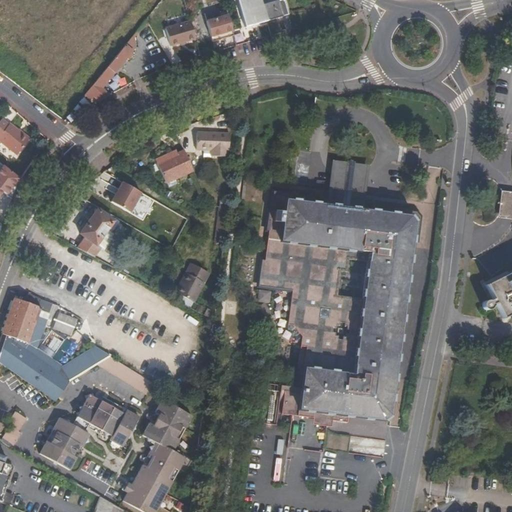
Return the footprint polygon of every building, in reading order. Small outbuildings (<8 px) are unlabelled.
[(266,21),(261,5),(259,0),(236,0),(244,27),(250,25),(266,21)] [(279,0),(261,5),(266,21),(287,15),(282,0),(279,0)] [(234,13),(232,5),(225,7),(227,14),(234,13)] [(219,18),(206,22),(205,22),(206,25),(200,27),(204,39),(224,33),(219,18)] [(189,22),(164,30),(169,47),(194,40),(189,22)] [(263,34),(269,33),(267,26),(259,28),(258,25),(243,28),(246,41),(264,37),(263,34)] [(93,98),(99,102),(108,95),(100,89),(102,87),(124,60),(126,61),(130,56),(129,54),(134,48),(132,35),(84,96),(91,101),(93,98)] [(28,141),(7,125),(0,134),(0,144),(15,156),(28,141)] [(211,150),(211,156),(227,157),(227,151),(229,151),(230,134),(196,133),(196,149),(211,150)] [(164,183),(193,171),(184,150),(176,154),(156,163),(164,183)] [(156,163),(176,154),(174,151),(155,159),(156,163)] [(329,159),(323,205),(330,206),(332,194),(355,197),(354,208),(361,210),(367,164),(329,159)] [(12,182),(15,177),(6,170),(2,176),(12,182)] [(119,203),(127,189),(109,178),(100,192),(119,203)] [(127,208),(135,194),(127,189),(119,203),(127,208)] [(392,208),(391,213),(361,210),(354,208),(355,197),(332,194),(330,206),(323,205),(293,200),(294,194),(271,191),(268,209),(267,210),(265,220),(267,221),(262,260),(259,259),(256,285),(289,290),(284,329),(289,330),(289,335),(294,336),(293,340),(299,341),(298,345),(304,346),(295,416),(315,418),(315,424),(325,425),(326,419),(345,422),(347,415),(386,420),(409,239),(415,239),(418,216),(414,211),(392,208)] [(511,194),(500,194),(497,220),(511,221),(511,194)] [(228,209),(219,208),(216,229),(225,231),(228,209)] [(84,237),(76,248),(93,257),(99,248),(95,245),(106,230),(110,232),(117,222),(113,220),(112,221),(96,210),(79,233),(84,237)] [(511,272),(485,286),(491,300),(488,301),(487,301),(485,301),(483,301),(482,302),(481,304),(481,305),(481,306),(481,308),(482,309),(483,310),(484,311),(485,311),(487,311),(488,310),(489,310),(490,309),(491,307),(494,306),(501,319),(511,313),(511,272)] [(182,283),(176,295),(192,303),(202,284),(183,275),(179,282),(182,283)] [(179,282),(173,294),(176,295),(182,283),(179,282)] [(49,308),(27,293),(24,302),(14,298),(0,339),(0,363),(55,401),(67,383),(96,366),(109,357),(97,350),(63,367),(36,348),(49,308)] [(57,313),(51,330),(71,337),(77,320),(57,313)] [(304,346),(298,345),(293,386),(290,415),(295,416),(304,346)] [(147,397),(153,385),(109,357),(96,366),(147,397)] [(280,403),(279,414),(290,415),(293,386),(279,385),(277,402),(280,403)] [(87,408),(83,406),(77,418),(88,424),(100,430),(103,432),(104,436),(109,435),(112,437),(110,441),(122,447),(139,417),(127,411),(124,414),(97,399),(94,397),(94,395),(85,396),(86,400),(89,402),(87,408)] [(127,411),(99,395),(97,399),(124,414),(127,411)] [(160,441),(174,449),(178,441),(174,439),(181,429),(184,430),(191,418),(162,402),(155,414),(159,416),(153,427),(149,425),(142,437),(148,440),(148,444),(154,443),(157,445),(160,441)] [(13,445),(21,433),(18,431),(26,420),(15,412),(7,423),(10,425),(2,437),(13,445)] [(150,418),(151,421),(149,425),(153,427),(159,416),(155,414),(153,417),(150,418)] [(38,455),(68,471),(74,459),(72,457),(77,447),(81,448),(88,434),(84,432),(72,426),(59,418),(51,432),(55,434),(49,444),(45,443),(38,455)] [(88,424),(77,418),(72,426),(84,432),(86,428),(88,424)] [(88,424),(86,428),(98,434),(100,430),(88,424)] [(174,439),(178,441),(184,430),(181,429),(174,439)] [(55,434),(51,432),(45,443),(49,444),(55,434)] [(157,445),(172,453),(174,449),(160,441),(157,445)] [(126,494),(122,502),(139,511),(155,511),(172,483),(168,481),(174,470),(178,472),(184,460),(172,453),(157,445),(154,443),(152,448),(149,449),(150,452),(148,456),(151,458),(145,468),(142,467),(131,487),(126,494)] [(72,457),(74,459),(76,456),(81,454),(79,451),(81,448),(77,447),(72,457)] [(0,502),(11,507),(16,495),(5,492),(13,466),(3,463),(6,455),(0,453),(0,502)] [(151,458),(148,456),(142,467),(145,468),(151,458)] [(168,481),(172,483),(178,472),(174,470),(168,481)] [(126,494),(131,487),(126,484),(121,486),(122,492),(126,494)] [(105,511),(108,511),(111,505),(99,498),(95,507),(105,511)]
